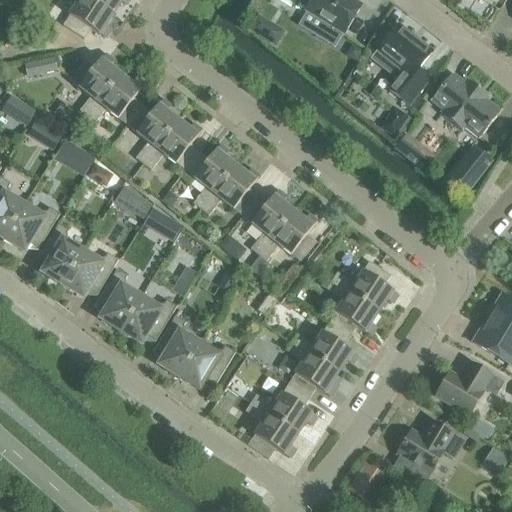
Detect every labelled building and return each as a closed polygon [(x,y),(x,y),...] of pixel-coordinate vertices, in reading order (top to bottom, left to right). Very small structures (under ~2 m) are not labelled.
[(11,0),(2,0),(0,3),(0,6),(9,12),(15,2),(11,0)] [(105,28),(114,14),(92,0),(68,0),(77,5),(69,18),(63,28),(84,42),(90,32),(99,37),(104,40),(109,31),(105,28)] [(92,0),(114,14),(120,5),(125,8),(129,0),(92,0)] [(312,0),(305,12),(317,20),(315,24),(322,28),(316,37),(335,49),(361,8),(347,0),(312,0)] [(258,16),(248,32),(276,49),(286,33),(258,16)] [(397,28),(371,61),(397,81),(389,92),(409,108),(424,88),(429,82),(417,73),(431,55),(397,28)] [(351,47),(345,57),(355,63),(361,53),(351,47)] [(90,100),(78,116),(85,122),(121,78),(109,69),(112,64),(104,58),(101,62),(94,70),(85,63),(69,83),(78,90),(90,100)] [(53,60),(41,63),(44,76),(56,74),(53,60)] [(479,142),(500,114),(486,103),(488,100),(466,82),(464,85),(452,76),(430,103),(442,113),(440,116),(462,133),(464,130),(479,142)] [(121,78),(85,122),(93,128),(106,112),(117,121),(118,121),(127,128),(143,109),(133,101),(140,93),(139,93),(143,88),(135,82),(131,86),(121,78)] [(135,161),(143,167),(178,123),(167,114),(170,110),(162,103),(158,108),(158,107),(152,116),(143,109),(127,128),(136,135),(136,136),(148,145),(135,161)] [(26,109),(16,124),(25,130),(35,115),(26,109)] [(394,109),(379,130),(394,140),(408,119),(394,109)] [(38,122),(30,134),(44,143),(52,132),(38,122)] [(178,123),(143,167),(150,173),(163,157),(175,167),(175,166),(184,174),(200,154),(191,147),(197,138),(200,134),(192,127),(189,132),(178,123)] [(406,138),(395,153),(422,174),(434,159),(406,138)] [(65,144),(54,162),(83,179),(94,161),(65,144)] [(193,181),(205,191),(193,207),(200,212),(235,168),(224,159),(228,155),(219,149),(216,153),(209,161),(200,154),(184,174),(193,181)] [(473,150),(448,181),(467,195),(491,164),(473,150)] [(95,167),(87,178),(105,189),(112,178),(95,167)] [(235,168),(200,212),(208,219),(221,203),(233,212),(242,219),(257,199),(248,192),(255,184),(258,179),(250,173),(246,177),(235,168)] [(0,240),(1,241),(2,242),(24,207),(10,198),(8,190),(10,187),(0,180),(0,240)] [(123,190),(114,205),(126,212),(136,197),(123,190)] [(168,194),(161,203),(170,210),(177,201),(168,194)] [(250,252),(257,258),(293,214),(282,205),(285,201),(277,194),(274,199),(273,198),(267,206),(257,199),(242,219),(251,226),(251,227),(263,236),(250,252)] [(24,207),(2,242),(9,246),(15,249),(21,251),(27,252),(27,250),(29,246),(38,252),(59,217),(49,210),(47,214),(39,216),(24,207)] [(152,212),(142,228),(153,235),(163,219),(152,212)] [(293,214),(257,258),(265,264),(278,248),(290,258),(300,265),(316,244),(306,237),(313,229),(312,229),(316,225),(307,218),(304,223),(293,214)] [(43,270),(41,271),(45,276),(50,280),(54,284),(61,289),(83,253),(68,244),(66,236),(68,233),(58,226),(36,261),(45,267),(43,270)] [(83,253),(61,289),(68,292),(74,295),(79,297),(85,298),(86,296),(88,293),(97,298),(118,263),(107,256),(105,260),(97,262),(83,253)] [(331,284),(378,315),(386,303),(391,306),(397,297),(392,294),(383,288),(390,278),(369,264),(362,274),(354,287),(337,275),(331,284)] [(186,269),(171,294),(183,301),(197,276),(186,269)] [(222,282),(232,289),(239,277),(228,271),(222,282)] [(101,316),(100,317),(104,322),(108,326),(113,330),(119,335),(141,299),(127,290),(125,283),(127,279),(116,272),(95,307),(104,313),(101,316)] [(335,316),(328,326),(349,340),(356,330),(364,335),(365,335),(369,338),(375,329),(370,326),(378,315),(331,284),(326,292),(343,303),(334,316),(335,316)] [(265,319),(277,303),(268,297),(257,313),(265,319)] [(511,369),(511,304),(501,297),(472,345),(511,369)] [(141,299),(119,335),(126,339),(132,341),(138,343),(144,344),(144,342),(146,339),(155,344),(176,309),(166,303),(163,306),(155,308),(141,299)] [(160,362),(158,364),(162,368),(167,372),(171,376),(178,381),(200,345),(185,337),(183,329),(185,325),(175,318),(153,354),(162,359),(160,362)] [(291,345),(338,376),(346,364),(350,367),(356,358),(351,355),(352,355),(343,349),(349,340),(328,326),(322,335),(313,348),(296,337),(291,345)] [(200,345),(178,381),(185,385),(191,387),(196,389),(202,390),(203,388),(205,385),(213,390),(235,355),(224,349),(222,352),(214,354),(200,345)] [(294,377),(288,387),(309,400),(315,391),(324,397),(324,396),(329,399),(335,391),(330,388),(338,376),(291,345),(285,353),(302,364),(294,377)] [(495,396),(502,385),(470,366),(460,381),(450,375),(435,399),(467,419),(485,390),(495,396)] [(251,406),(298,437),(305,425),(310,428),(316,420),(311,416),(302,410),(309,400),(288,387),(281,397),(281,396),(273,409),(256,398),(251,406)] [(254,438),(247,448),(268,462),(275,452),(284,458),(289,461),(294,452),(290,449),(298,437),(251,406),(245,414),(262,425),(254,438)] [(400,459),(393,470),(422,488),(443,454),(453,460),(463,444),(431,424),(422,440),(411,433),(410,436),(405,436),(401,443),(403,447),(397,457),(400,459)] [(494,450),(486,465),(502,473),(510,459),(494,450)] [(368,507),(387,480),(365,466),(347,493),(368,507)]
